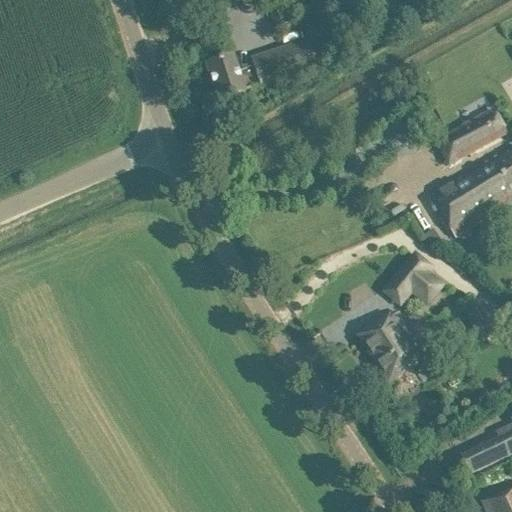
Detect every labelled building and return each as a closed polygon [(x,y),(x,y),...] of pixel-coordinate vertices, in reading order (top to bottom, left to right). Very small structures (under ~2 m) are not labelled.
[(278,0),(263,0),(273,25),(286,20),(278,0)] [(316,67),(342,58),(318,0),(291,0),(308,42),(284,50),(293,75),(316,67)] [(218,102),(263,87),(263,85),(278,80),(293,75),(284,50),(251,61),(253,68),(237,73),(232,58),(206,67),(218,102)] [(413,68),(417,76),(428,71),(423,62),(413,68)] [(447,168),(508,136),(494,109),(433,141),(447,168)] [(511,152),(510,149),(447,189),(430,199),(455,239),(472,229),(511,203),(511,152)] [(411,292),(427,305),(441,287),(426,275),(430,269),(415,257),(390,287),(405,300),(411,292)] [(407,347),(396,330),(404,325),(398,314),(389,320),(388,318),(359,337),(388,382),(417,363),(416,362),(425,356),(415,342),(407,347)] [(511,427),(511,426),(495,434),(497,439),(460,457),(468,476),(511,454),(511,419),(511,421),(511,422),(511,427)] [(511,511),(511,488),(481,504),(485,511),(511,511)]
